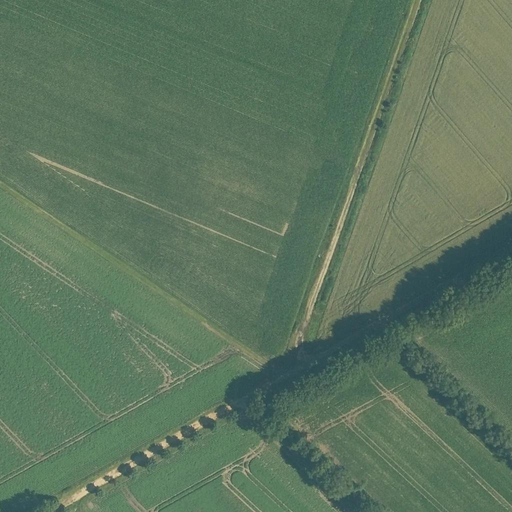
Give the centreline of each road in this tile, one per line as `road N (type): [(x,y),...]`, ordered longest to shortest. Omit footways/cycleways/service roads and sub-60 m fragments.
road 1 (track): [(511,252),(65,511)]
road 2 (track): [(419,0),(301,336),(308,371)]
